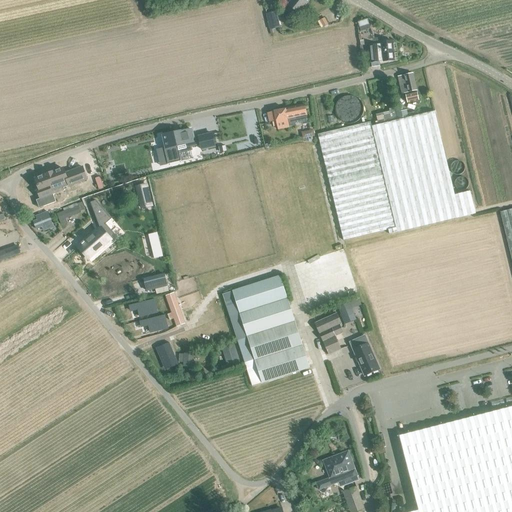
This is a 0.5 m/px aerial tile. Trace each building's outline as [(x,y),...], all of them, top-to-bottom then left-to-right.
[(308,1),(307,0),(292,0),(288,5),(289,6),(285,10),(291,14),(294,10),(298,13),(304,7),(305,8),(309,4),(307,2),(308,1)] [(270,30),(280,27),(276,12),(266,14),(270,30)] [(378,50),(377,45),(369,45),(371,67),(380,66),(379,62),(394,60),(392,41),(381,42),(382,49),(378,50)] [(407,103),(419,100),(417,90),(413,73),(398,77),(402,94),(405,93),(407,103)] [(343,98),(347,116),(360,113),(357,95),(343,98)] [(286,109),(285,109),(267,113),(269,123),(276,121),(277,125),(278,129),(295,125),(295,123),(302,122),(302,125),(308,123),(307,115),(305,105),(286,109)] [(402,111),(401,107),(395,108),(398,119),(407,116),(406,110),(402,111)] [(453,191),(436,111),(373,126),(372,122),(315,134),(339,244),(479,213),(473,187),(453,191)] [(174,133),(163,136),(165,147),(164,148),(167,164),(181,161),(179,153),(192,150),(191,147),(200,145),(201,150),(215,146),(212,134),(210,134),(211,135),(203,137),(203,136),(198,137),(199,138),(194,139),(192,129),(180,132),(175,133),(174,133)] [(303,137),(313,135),(312,129),(302,132),(303,137)] [(233,140),(236,151),(259,145),(256,134),(233,140)] [(62,167),(35,179),(39,190),(37,191),(41,198),(36,200),(39,208),(56,201),(53,194),(65,189),(64,186),(87,177),(82,165),(69,171),(69,172),(65,174),(62,167)] [(134,180),(135,185),(148,182),(147,177),(134,180)] [(146,185),(136,187),(142,208),(151,206),(146,185)] [(106,224),(112,219),(96,200),(90,202),(100,228),(78,247),(88,259),(91,257),(115,235),(106,224)] [(61,224),(67,222),(65,218),(81,213),(80,211),(84,209),(82,202),(69,207),(70,209),(57,214),(61,224)] [(511,208),(499,211),(511,263),(511,208)] [(47,212),(36,216),(37,220),(33,222),(36,229),(42,227),(43,231),(53,227),(47,212)] [(0,259),(12,256),(10,249),(0,252),(0,259)] [(164,274),(144,279),(147,291),(167,286),(164,274)] [(238,308),(240,314),(287,299),(285,292),(280,276),(232,291),(238,308)] [(232,291),(223,294),(230,317),(240,314),(238,308),(232,291)] [(166,296),(173,316),(181,313),(174,293),(166,296)] [(310,368),(287,299),(240,314),(230,317),(229,317),(245,363),(251,386),(310,368)] [(344,324),(365,316),(359,299),(338,307),(344,324)] [(140,309),(136,300),(130,303),(130,302),(124,305),(130,320),(140,316),(138,310),(140,309)] [(331,316),(329,310),(312,318),(314,323),(315,323),(328,354),(341,349),(335,336),(343,333),(340,327),(342,326),(337,313),(331,316)] [(160,332),(158,327),(152,313),(142,317),(148,330),(151,329),(153,335),(160,332)] [(185,323),(183,318),(174,321),(176,327),(185,323)] [(169,343),(156,348),(165,370),(178,364),(169,343)] [(368,344),(353,350),(365,376),(379,369),(368,344)] [(222,349),(227,364),(239,361),(234,346),(222,349)] [(179,354),(179,362),(184,362),(184,367),(194,367),(194,354),(184,353),(184,354),(179,354)] [(511,511),(511,406),(399,436),(418,510),(412,511),(511,511)] [(323,460),(329,478),(316,483),(319,490),(338,483),(340,487),(359,480),(357,476),(348,451),(323,460)] [(350,511),(355,511),(364,509),(356,486),(343,491),(350,511)]
